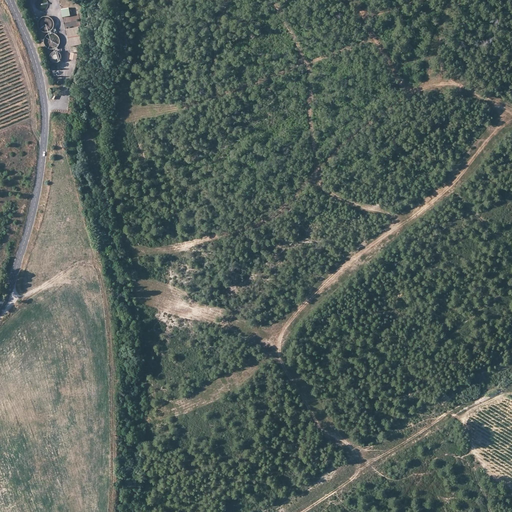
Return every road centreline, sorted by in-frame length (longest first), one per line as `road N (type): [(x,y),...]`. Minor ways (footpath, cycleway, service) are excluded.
road 1 (track): [(2,305),(81,262),(96,266),(109,351),(109,511)]
road 2 (tertiary): [(9,0),(36,63),(45,118),(35,198),(0,309)]
road 3 (track): [(300,511),(363,464),(501,392)]
